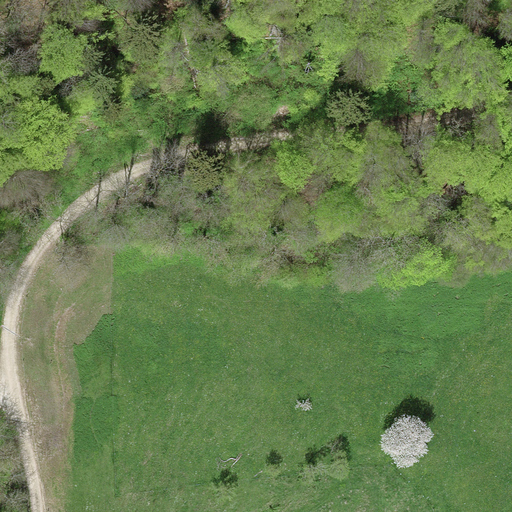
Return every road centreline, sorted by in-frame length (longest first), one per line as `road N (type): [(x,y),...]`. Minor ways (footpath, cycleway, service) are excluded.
road 1 (track): [(511,100),(399,126),(186,152),(154,160),(87,199),(33,252),(7,323),(31,511)]
road 2 (track): [(301,511),(341,478),(367,471),(380,485),(374,511)]
